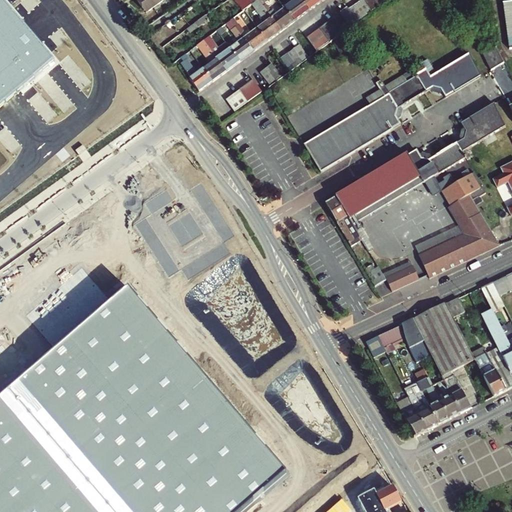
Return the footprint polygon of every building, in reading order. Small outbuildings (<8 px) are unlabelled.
[(0,0),(0,109),(55,63),(0,0)] [(164,0),(137,0),(147,13),(164,0)] [(269,42),(283,32),(273,19),(270,14),(264,7),(263,5),(259,0),(257,0),(255,1),(266,16),(264,18),(268,22),(259,29),(269,42)] [(298,0),(286,9),(295,23),(310,12),(300,0),(298,0)] [(300,0),(310,12),(323,2),(321,0),(300,0)] [(364,0),(350,11),(359,23),(373,12),(364,0)] [(364,0),(373,12),(387,2),(384,0),(364,0)] [(511,1),(503,2),(510,49),(511,48),(511,1)] [(268,4),(264,7),(270,14),(273,11),(268,4)] [(78,7),(67,16),(95,50),(106,40),(78,7)] [(350,11),(348,8),(341,13),(352,27),(359,23),(350,11)] [(283,32),(295,23),(286,9),(273,19),(283,32)] [(246,31),(235,17),(231,19),(236,26),(242,34),(246,31)] [(332,43),(342,35),(345,33),(335,19),(322,28),(332,43)] [(242,62),(255,52),(246,39),(245,38),(242,34),(236,26),(232,29),(242,41),(232,48),(242,62)] [(332,43),(322,28),(314,34),(325,48),(332,43)] [(269,42),(259,29),(246,39),(255,52),(269,42)] [(345,33),(342,35),(350,49),(355,46),(347,32),(345,33)] [(204,40),(218,59),(228,72),(242,62),(232,48),(230,45),(219,53),(208,37),(204,40)] [(228,72),(218,59),(204,40),(201,42),(215,61),(205,68),(215,82),(228,72)] [(302,45),(295,49),(305,62),(311,58),(302,45)] [(481,53),(492,72),(504,64),(495,45),(483,52),(481,53)] [(305,62),(295,49),(289,54),(298,67),(305,62)] [(298,67),(289,54),(281,60),(291,73),(298,67)] [(447,99),(482,78),(469,55),(430,78),(425,70),(415,77),(415,78),(425,94),(434,89),(442,91),(447,99)] [(201,92),(215,82),(205,68),(197,74),(189,62),(183,66),(192,78),(191,79),(201,92)] [(266,68),(273,79),(279,75),(272,65),(266,68)] [(372,67),(369,69),(381,89),(384,87),(372,67)] [(273,79),(266,68),(260,73),(268,83),(273,79)] [(415,78),(388,94),(395,104),(399,110),(425,94),(415,78)] [(246,86),(239,90),(248,104),(255,99),(246,86)] [(235,114),(248,104),(239,90),(225,99),(235,114)] [(388,94),(305,146),(310,154),(395,104),(388,94)] [(323,173),(402,126),(398,118),(399,110),(395,104),(310,154),(323,173)] [(464,141),(458,144),(467,159),(468,160),(471,159),(466,150),(506,127),(495,105),(462,124),(467,133),(464,141)] [(458,144),(430,161),(438,176),(467,159),(458,144)] [(337,199),(352,224),(357,221),(353,214),(418,175),(424,185),(438,176),(430,161),(422,159),(418,151),(337,199)] [(511,164),(502,170),(505,176),(494,181),(499,190),(509,184),(511,188),(511,207),(509,209),(511,214),(511,164)] [(357,221),(352,224),(354,227),(424,185),(418,175),(353,214),(357,221)] [(487,195),(483,187),(476,192),(480,199),(487,195)] [(430,276),(483,252),(473,234),(489,225),(475,202),(471,196),(450,208),(462,227),(466,234),(421,260),(430,276)] [(326,205),(349,244),(354,241),(349,232),(355,228),(354,227),(352,224),(337,199),(326,205)] [(501,246),(489,225),(473,234),(483,252),(501,246)] [(417,253),(421,260),(466,234),(462,227),(417,253)] [(431,278),(501,246),(483,252),(430,276),(431,278)] [(387,280),(388,283),(415,270),(413,265),(385,278),(387,280)] [(381,283),(387,280),(385,278),(378,266),(373,269),(381,283)] [(381,283),(373,269),(367,273),(370,277),(376,287),(381,283)] [(393,292),(395,295),(421,283),(415,270),(388,283),(393,292)] [(511,291),(511,285),(507,276),(500,279),(507,294),(511,291)] [(500,297),(507,294),(500,279),(493,283),(495,286),(500,297)] [(487,300),(489,303),(500,297),(495,286),(483,292),(487,300)] [(0,511),(239,511),(284,474),(126,292),(0,400),(0,511)] [(454,317),(466,312),(459,299),(447,304),(454,317)] [(482,316),(511,373),(511,371),(511,347),(489,303),(487,300),(483,303),(488,313),(482,316)] [(473,354),(454,317),(447,304),(413,320),(431,356),(444,381),(461,415),(472,409),(459,383),(459,381),(458,378),(456,377),(453,372),(475,360),(473,354)] [(417,363),(420,361),(430,356),(431,356),(413,320),(402,325),(408,336),(408,339),(409,341),(410,349),(410,350),(417,363)] [(398,327),(379,336),(386,349),(408,339),(408,336),(402,325),(398,327)] [(379,336),(366,342),(374,358),(387,352),(386,349),(379,336)] [(389,355),(393,353),(391,349),(409,341),(408,339),(386,349),(387,352),(389,355)] [(473,354),(475,360),(484,377),(495,398),(507,391),(488,354),(485,348),(473,354)] [(498,348),(488,354),(507,391),(511,388),(511,375),(511,373),(498,348)] [(439,426),(450,420),(433,387),(428,378),(418,384),(439,426)] [(461,415),(444,381),(433,387),(450,420),(461,415)] [(428,432),(439,426),(418,384),(406,390),(410,397),(412,401),(428,432)] [(412,401),(410,397),(396,404),(399,408),(412,401)] [(428,432),(412,401),(399,408),(417,437),(428,432)] [(358,500),(364,511),(385,511),(402,503),(393,488),(377,496),(375,492),(358,500)]
